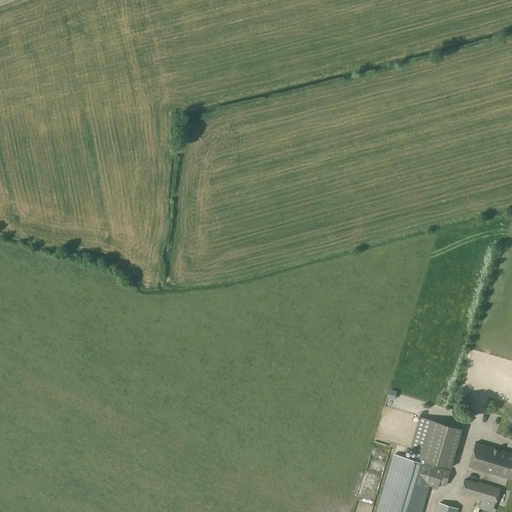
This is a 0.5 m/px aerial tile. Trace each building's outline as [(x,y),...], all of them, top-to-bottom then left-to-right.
[(451,467),(462,429),(420,417),(411,444),(419,446),(416,457),(451,467)] [(511,479),(511,453),(475,443),(468,466),(511,479)] [(450,471),(394,454),(376,511),(420,511),(429,486),(444,490),(450,471)] [(478,482),(478,483),(464,479),(460,494),(495,504),(500,489),(478,482)] [(456,511),(458,509),(439,503),(436,511),(456,511)]
